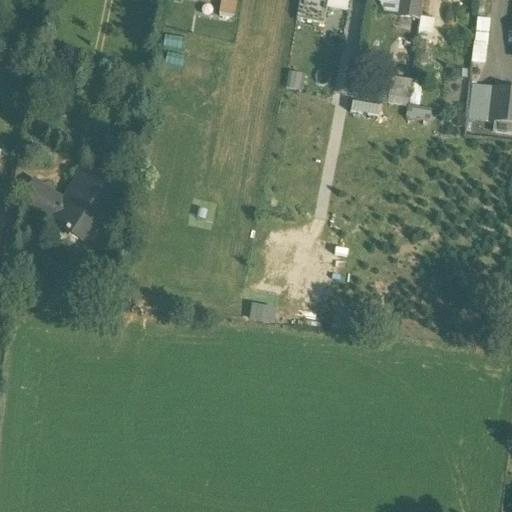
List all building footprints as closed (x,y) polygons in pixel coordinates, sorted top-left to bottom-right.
[(236,0),(222,0),(219,17),(233,20),(236,0)] [(323,27),(328,0),(300,0),(296,21),(323,27)] [(399,0),(397,17),(419,20),(422,0),(399,0)] [(488,65),(489,19),(476,18),(475,65),(488,65)] [(433,111),(419,108),(423,83),(392,78),(388,101),(354,95),(352,112),(430,125),(433,111)] [(511,93),(498,92),(494,122),(511,124),(511,93)] [(496,132),(511,133),(511,125),(497,124),(496,132)] [(66,201),(53,221),(80,239),(98,212),(109,219),(108,221),(110,222),(125,199),(85,173),(66,201)] [(66,201),(36,181),(23,201),(53,221),(66,201)] [(253,319),(275,322),(277,307),(255,303),(253,319)]
